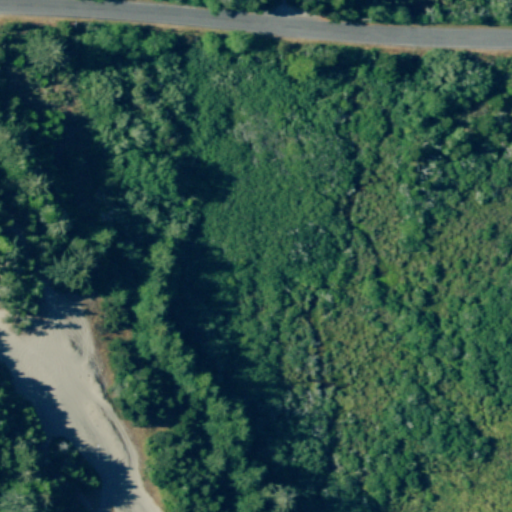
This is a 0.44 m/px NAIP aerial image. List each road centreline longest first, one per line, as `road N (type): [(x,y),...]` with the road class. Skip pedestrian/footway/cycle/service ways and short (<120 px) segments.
road 1 (residential): [(0,5),(511,44)]
road 2 (residential): [(152,511),(0,183)]
